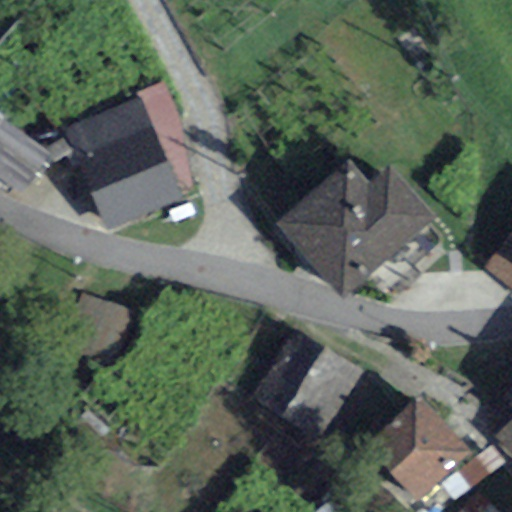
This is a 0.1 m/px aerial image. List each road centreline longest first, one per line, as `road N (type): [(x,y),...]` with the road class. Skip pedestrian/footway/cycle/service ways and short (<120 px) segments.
road 1 (residential): [(126,0),(200,128),(231,277)]
road 2 (residential): [(511,320),(402,326),(231,277)]
road 3 (residential): [(231,277),(101,250),(0,209)]
